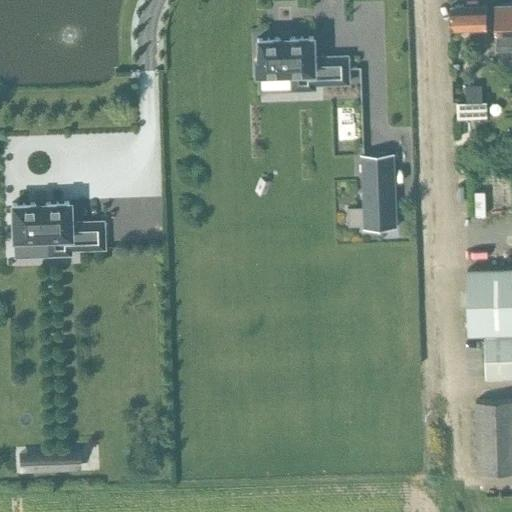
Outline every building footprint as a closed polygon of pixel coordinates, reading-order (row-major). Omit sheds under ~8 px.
[(511,3),(496,4),(497,49),(511,48),(511,3)] [(451,30),(488,29),(487,5),(450,6),(451,30)] [(258,38),(256,38),(256,40),(257,70),(257,72),(258,92),(292,91),(292,89),(315,88),(314,84),(348,82),(347,56),(313,57),(313,51),(313,38),(313,36),(311,36),(291,37),(291,38),(279,39),(279,38),(258,38)] [(487,116),(486,101),(482,101),(466,102),(456,102),(457,117),(487,116)] [(393,153),(361,154),(363,207),(363,225),(364,228),(396,227),(393,153)] [(13,203),(11,203),(11,205),(12,235),(12,237),(13,255),(47,254),(69,253),(69,248),(103,247),(102,221),(68,222),(68,218),(68,203),(68,201),(65,201),(45,202),(45,203),(33,204),(33,202),(13,203)] [(511,267),(467,269),(469,335),(485,334),(485,339),(498,338),(511,337),(511,267)] [(511,337),(498,338),(485,339),(485,378),(511,377),(511,337)] [(478,473),(511,471),(511,399),(475,401),(478,473)] [(79,449),(17,451),(18,472),(80,470),(79,449)]
